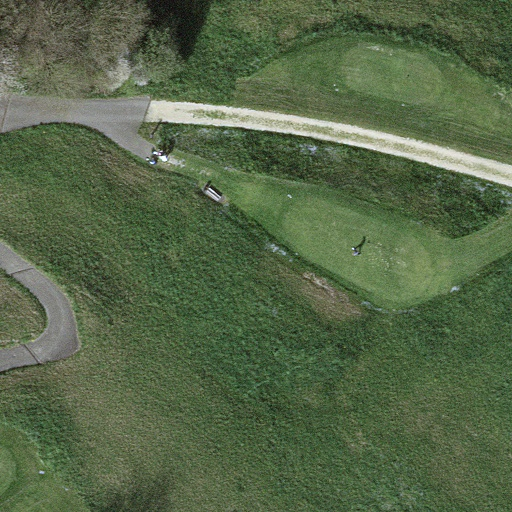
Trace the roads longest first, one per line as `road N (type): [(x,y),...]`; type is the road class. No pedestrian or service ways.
road 1 (track): [(0,128),(46,114),(156,112),(350,140),(511,182)]
road 2 (track): [(0,370),(68,330),(0,260)]
